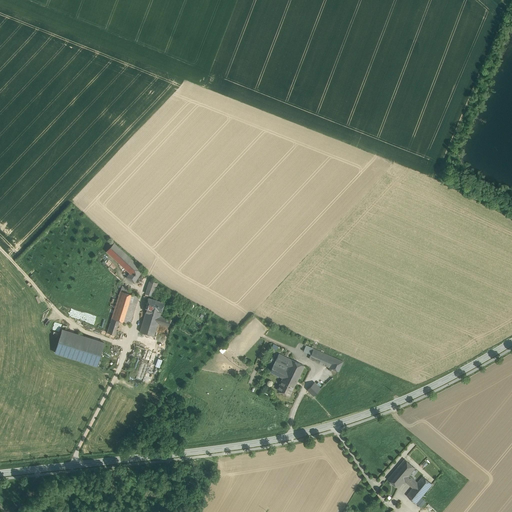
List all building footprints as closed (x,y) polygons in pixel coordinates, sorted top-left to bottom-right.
[(137,277),(130,273),(127,278),(134,282),(137,277)] [(149,279),(145,293),(154,295),(158,282),(149,279)] [(120,291),(112,318),(119,320),(125,322),(128,315),(133,316),(135,307),(131,305),(134,295),(128,293),(120,291)] [(164,303),(149,298),(146,307),(147,308),(146,312),(160,316),(161,312),(164,303)] [(160,316),(146,312),(140,331),(154,336),(158,323),(168,326),(171,319),(160,316)] [(119,320),(112,318),(107,332),(115,335),(119,320)] [(104,343),(62,329),(55,352),(100,366),(101,361),(99,360),(104,343)] [(141,351),(129,344),(125,351),(137,358),(141,351)] [(313,348),(306,345),(304,351),(311,354),(313,348)] [(343,361),(313,348),(311,354),(311,355),(329,363),(328,367),(339,372),(343,361)] [(291,360),(279,353),(275,361),(288,367),(291,360)] [(288,367),(286,369),(285,369),(285,370),(286,370),(282,378),(295,385),(304,366),(291,360),(288,367)] [(285,370),(274,364),(270,372),(282,378),(286,370),(285,370)] [(295,385),(282,378),(277,390),(290,396),(295,385)] [(313,395),(319,389),(313,384),(307,389),(313,395)] [(415,468),(405,459),(397,468),(408,476),(409,475),(415,468)] [(397,468),(388,479),(398,488),(404,481),(408,476),(397,468)] [(410,476),(409,475),(408,476),(404,481),(413,488),(417,482),(412,478),(410,476)] [(417,482),(413,488),(407,495),(416,503),(433,484),(423,476),(417,482)] [(407,507),(401,502),(399,505),(405,510),(407,507)]
